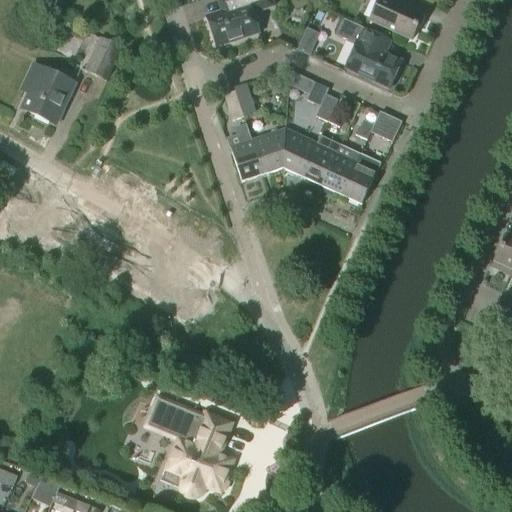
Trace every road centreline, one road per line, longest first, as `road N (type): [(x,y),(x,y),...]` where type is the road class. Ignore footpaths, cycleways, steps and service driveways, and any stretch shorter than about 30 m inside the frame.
road 1 (residential): [(308,411),(264,308),(0,144)]
road 2 (residential): [(193,88),(287,58),(410,110),(468,0)]
road 3 (residential): [(511,337),(501,310),(464,293),(511,190)]
